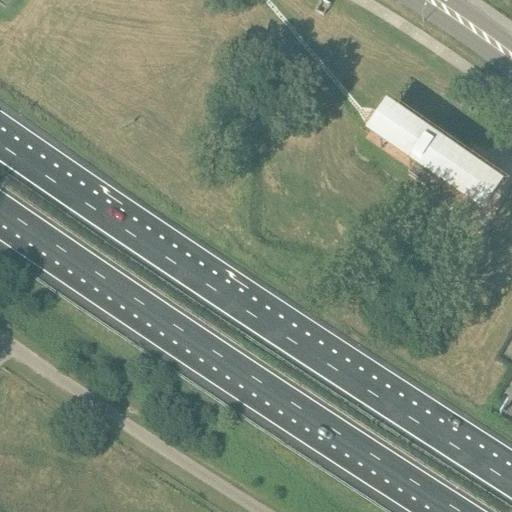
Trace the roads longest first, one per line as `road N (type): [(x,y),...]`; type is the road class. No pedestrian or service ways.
road 1 (trunk): [(511,484),(0,143)]
road 2 (trunk): [(0,209),(457,511)]
road 3 (unclassified): [(262,511),(0,338)]
